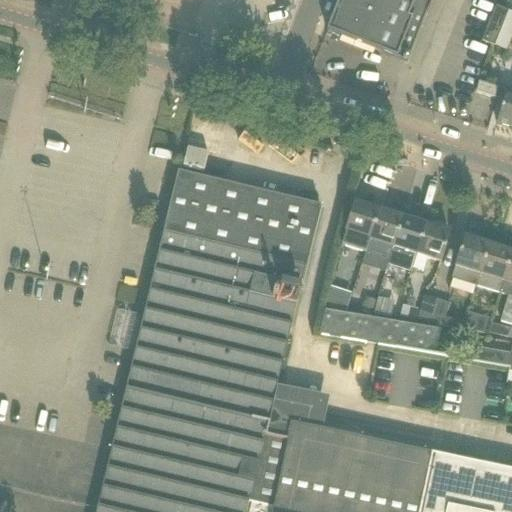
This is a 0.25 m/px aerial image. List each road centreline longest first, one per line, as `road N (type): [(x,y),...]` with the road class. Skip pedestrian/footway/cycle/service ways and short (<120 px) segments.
road 1 (unclassified): [(277,101),(0,16)]
road 2 (unclassified): [(511,172),(277,101)]
